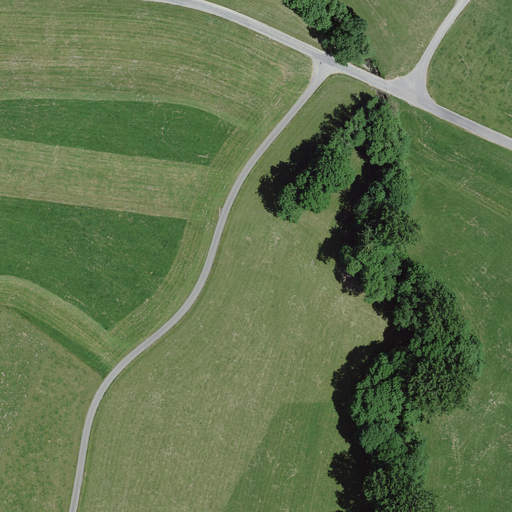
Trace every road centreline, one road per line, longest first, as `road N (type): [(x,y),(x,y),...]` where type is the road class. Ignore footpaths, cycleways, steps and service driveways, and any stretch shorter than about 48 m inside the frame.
road 1 (track): [(335,63),(233,188),(188,302),(106,380),(90,408),(71,511)]
road 2 (tertiary): [(511,144),(250,24),(173,0)]
